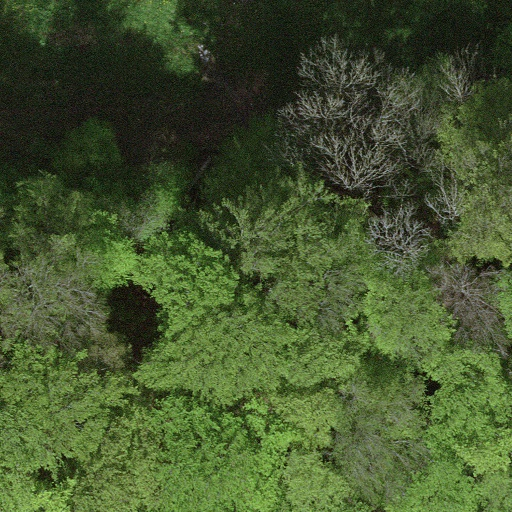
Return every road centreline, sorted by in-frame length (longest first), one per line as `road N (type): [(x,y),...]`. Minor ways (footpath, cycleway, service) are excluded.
road 1 (track): [(220,83),(326,211),(511,338)]
road 2 (track): [(511,404),(400,511)]
